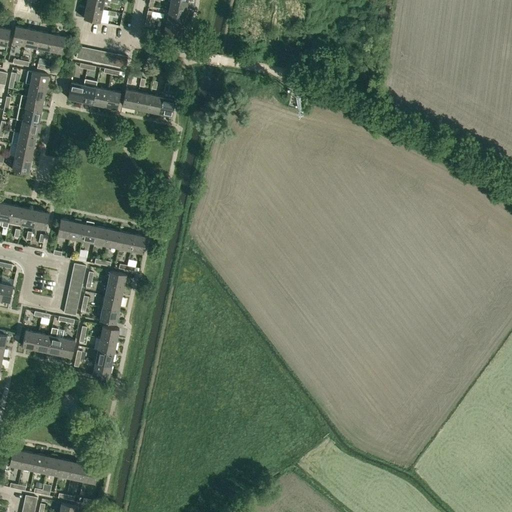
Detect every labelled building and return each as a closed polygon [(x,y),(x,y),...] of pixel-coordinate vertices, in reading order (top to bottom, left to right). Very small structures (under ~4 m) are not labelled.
[(102,9),(104,0),(87,0),(86,5),(102,9)] [(185,13),(188,1),(182,0),(170,0),(169,10),(185,13)] [(100,21),(102,9),(86,5),(84,18),(100,21)] [(183,25),(185,13),(169,10),(166,22),(183,25)] [(180,38),(183,25),(166,22),(165,29),(160,28),(159,33),(180,38)] [(0,26),(0,43),(7,45),(10,29),(0,26)] [(25,44),(28,28),(15,26),(12,42),(25,44)] [(37,47),(40,31),(28,28),(25,44),(37,47)] [(49,50),(52,33),(40,31),(37,47),(49,50)] [(52,33),(49,50),(62,52),(65,36),(52,33)] [(82,59),(84,47),(79,46),(76,57),(82,59)] [(123,55),(120,67),(126,68),(128,56),(123,55)] [(30,83),(46,87),(49,74),(33,71),(30,83)] [(80,100),(84,84),(71,81),(68,98),(80,100)] [(44,99),(46,87),(30,83),(28,96),(44,99)] [(172,115),(175,99),(177,93),(168,91),(170,84),(165,83),(163,96),(159,112),(172,115)] [(93,103),(96,87),(84,84),(80,100),(93,103)] [(105,105),(108,89),(96,87),(93,103),(105,105)] [(108,89),(105,105),(117,108),(121,92),(108,89)] [(135,107),(138,91),(126,89),(122,105),(135,107)] [(147,110),(151,94),(138,91),(135,107),(147,110)] [(159,112),(163,96),(151,94),(147,110),(159,112)] [(41,111),(44,99),(28,96),(25,108),(41,111)] [(9,106),(9,104),(5,104),(3,112),(11,113),(12,107),(9,106)] [(39,123),(41,111),(25,108),(19,106),(17,119),(22,120),(39,123)] [(39,123),(22,120),(20,132),(36,135),(37,131),(40,132),(42,124),(39,123)] [(33,148),(36,135),(20,132),(17,144),(33,148)] [(31,160),(33,148),(17,144),(15,156),(31,160)] [(28,172),(31,160),(15,156),(12,169),(28,172)] [(8,227),(9,221),(13,205),(0,201),(0,218),(3,219),(2,225),(4,226),(8,227)] [(21,223),(25,207),(13,205),(9,221),(21,223)] [(34,226),(37,210),(25,207),(21,223),(34,226)] [(37,210),(34,226),(46,228),(49,212),(37,210)] [(70,237),(73,221),(61,218),(57,234),(70,237)] [(82,239),(85,223),(81,222),(82,220),(81,219),(76,218),(74,219),(74,221),(73,221),(70,237),(82,239)] [(98,226),(93,225),(94,222),(87,220),(86,223),(85,223),(82,239),(94,242),(98,226)] [(106,244),(110,228),(98,226),(94,242),(106,244)] [(118,247),(122,231),(110,228),(106,244),(118,247)] [(131,249),(134,233),(122,231),(118,247),(131,249)] [(134,233),(131,249),(143,252),(147,236),(134,233)] [(73,268),(85,271),(86,265),(74,263),(73,268)] [(127,269),(134,271),(139,272),(140,268),(135,266),(135,265),(128,263),(127,265),(127,269)] [(108,283),(124,286),(126,273),(110,270),(108,283)] [(1,282),(0,284),(0,299),(10,301),(13,285),(1,282)] [(121,298),(124,286),(108,283),(105,295),(121,298)] [(119,310),(121,298),(105,295),(103,306),(119,310)] [(76,314),(77,309),(65,306),(64,312),(76,314)] [(116,323),(119,310),(103,306),(100,320),(116,323)] [(100,337),(117,341),(119,328),(103,325),(100,337)] [(62,337),(56,336),(58,328),(52,327),(50,335),(47,351),(59,353),(62,337)] [(35,348),(38,332),(25,329),(22,346),(35,348)] [(47,351),(50,335),(38,332),(35,348),(47,351)] [(62,337),(59,353),(72,356),(75,340),(62,337)] [(114,353),(117,341),(100,337),(98,349),(114,353)] [(112,365),(114,353),(98,349),(95,361),(112,365)] [(109,377),(112,365),(95,361),(93,374),(109,377)] [(22,467),(25,450),(13,448),(9,464),(22,467)] [(34,469),(37,453),(25,450),(22,467),(34,469)] [(46,472),(50,455),(37,453),(34,469),(46,472)] [(58,474),(62,458),(50,455),(46,472),(58,474)] [(71,477),(74,461),(62,458),(58,474),(71,477)] [(83,479),(86,463),(74,461),(71,477),(83,479)] [(86,463),(83,479),(95,482),(99,466),(86,463)] [(43,489),(42,489),(43,484),(36,483),(34,492),(42,493),(43,489)] [(24,500),(36,502),(37,497),(25,494),(24,500)] [(59,511),(76,511),(78,505),(61,502),(59,511)]
